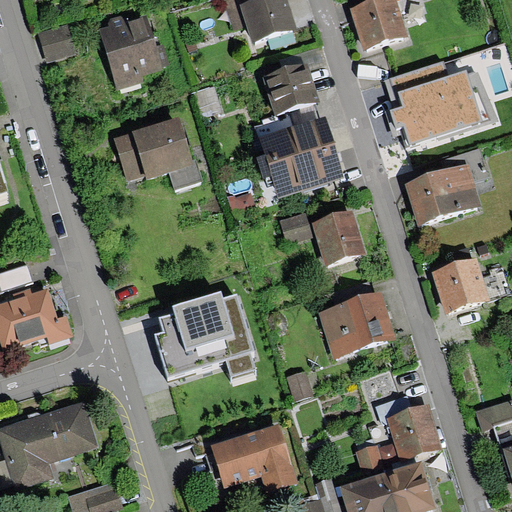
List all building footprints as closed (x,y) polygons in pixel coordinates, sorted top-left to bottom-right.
[(240,9),(257,3),(256,0),(223,0),(234,33),(247,29),(240,9)] [(247,29),(253,48),(298,33),(287,0),(267,0),(257,3),(240,9),(247,29)] [(389,0),(351,12),(364,55),(409,40),(396,1),(395,0),(389,0)] [(100,32),(117,91),(143,84),(141,77),(161,71),(160,69),(169,66),(163,47),(156,49),(147,18),(127,23),(126,20),(121,18),(111,21),(108,25),(109,29),(100,32)] [(68,26),(38,34),(47,66),(77,57),(68,26)] [(319,50),(280,62),(284,74),(308,67),(310,72),(324,67),(319,50)] [(284,74),(262,81),(275,121),(289,116),(320,106),(310,72),(308,67),(284,74)] [(405,133),(411,151),(483,129),(467,78),(398,100),(402,113),(388,117),(394,136),(405,133)] [(260,141),(279,202),(345,182),(326,122),(293,132),(289,116),(275,121),(262,124),(262,126),(248,131),(252,144),(260,141)] [(171,177),(176,193),(203,185),(197,162),(193,163),(180,121),(115,141),(128,184),(145,178),(147,184),(171,177)] [(404,187),(418,231),(484,211),(476,183),(489,179),(481,151),(459,158),(462,169),(404,187)] [(313,226),(327,270),(367,257),(353,213),(313,226)] [(314,240),(306,215),(280,222),(288,248),(314,240)] [(433,275),(446,318),(491,304),(490,303),(511,295),(505,273),(482,280),(477,262),(433,275)] [(28,266),(0,274),(0,295),(34,284),(28,266)] [(366,285),(334,294),(338,305),(369,295),(366,285)] [(0,307),(0,341),(5,355),(47,341),(49,348),(74,339),(68,319),(58,322),(48,291),(0,307)] [(319,316),(334,363),(398,343),(382,296),(319,316)] [(155,339),(169,383),(227,365),(232,381),(257,374),(252,358),(256,356),(237,298),(223,302),(222,298),(173,313),(174,318),(159,322),(164,336),(155,339)] [(314,398),(306,373),(287,379),(295,404),(314,398)] [(442,452),(429,408),(412,413),(408,399),(376,408),(382,428),(386,427),(387,431),(391,429),(401,464),(442,452)] [(511,482),(511,402),(488,410),(495,431),(511,482)] [(85,403),(0,431),(0,445),(16,493),(55,480),(50,466),(100,449),(85,403)] [(483,434),(495,431),(488,410),(476,413),(483,434)] [(280,427),(211,449),(224,492),(262,480),(267,496),(298,488),(280,427)] [(383,470),(374,440),(358,445),(360,453),(356,455),(363,476),(383,470)] [(399,464),(394,445),(379,450),(384,468),(399,464)] [(340,490),(347,511),(437,511),(423,465),(340,490)] [(341,511),(332,481),(317,486),(321,501),(324,511),(341,511)] [(114,484),(69,498),(73,511),(117,511),(122,510),(114,484)] [(324,511),(321,501),(296,509),(296,511),(324,511)]
